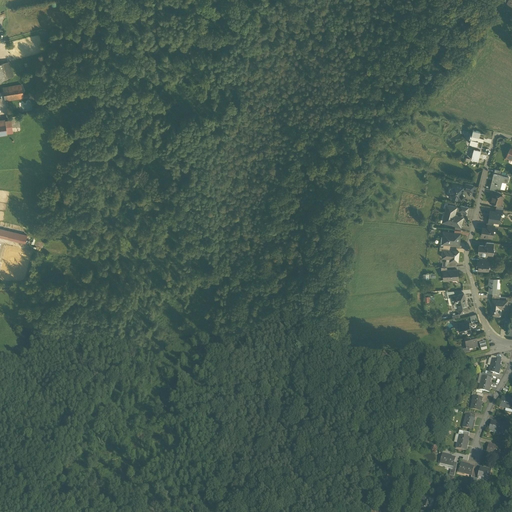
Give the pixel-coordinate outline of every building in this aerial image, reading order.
[(4,63),(8,79),(14,77),(10,61),(4,63)] [(21,85),(3,88),(6,101),(23,98),(21,85)] [(511,109),(510,109),(503,127),(511,130),(511,109)] [(480,132),(473,130),(472,135),(469,134),(468,138),(471,139),(469,143),(471,144),(471,145),(481,148),(483,141),(484,138),(485,134),(480,133),(480,132)] [(480,151),(474,150),(471,159),(478,161),(480,151)] [(509,178),(493,174),(490,186),(496,188),(500,189),(502,182),(507,183),(509,178)] [(464,186),(453,183),(452,187),(451,187),(450,188),(449,190),(450,192),(450,193),(453,194),(452,197),(453,198),(454,199),(456,200),(457,199),(461,200),(462,198),(464,197),(464,196),(464,194),(462,194),(463,191),(464,188),(465,186),(464,186)] [(473,185),(465,183),(464,186),(465,186),(464,188),(466,189),(466,190),(472,191),(474,186),(473,185)] [(494,194),(493,194),(490,202),(501,205),(503,196),(500,196),(494,194)] [(460,217),(458,216),(455,215),(457,207),(448,205),(446,213),(447,213),(445,223),(456,225),(461,227),(463,217),(461,216),(460,217)] [(469,207),(460,205),(459,208),(461,208),(461,211),(467,213),(469,207)] [(496,212),(491,211),(490,216),(489,216),(489,220),(493,221),(493,222),(498,223),(499,220),(500,220),(501,219),(502,217),(501,216),(499,216),(500,213),(496,212)] [(487,228),(486,228),(485,229),(482,228),(481,236),(484,237),(485,238),(487,238),(488,237),(492,238),(493,229),(494,229),(487,228)] [(12,232),(0,229),(0,237),(10,240),(12,232)] [(461,233),(443,231),(442,237),(445,237),(445,243),(450,244),(453,244),(453,241),(460,241),(461,233)] [(18,234),(12,232),(10,240),(17,241),(18,234)] [(486,246),(479,245),(479,253),(480,253),(480,255),(487,255),(487,254),(492,254),(492,252),(495,250),(493,248),(493,246),(486,246)] [(449,250),(443,249),(443,250),(442,257),(450,258),(450,261),(457,261),(458,262),(459,251),(449,250)] [(489,262),(482,262),(482,261),(477,261),(477,266),(479,266),(478,270),(487,270),(487,267),(488,267),(489,262)] [(447,270),(443,270),(444,280),(451,279),(451,278),(458,278),(457,269),(447,270)] [(497,279),(489,278),(489,283),(488,292),(493,293),(495,293),(495,292),(495,288),(496,288),(497,279)] [(455,295),(451,296),(451,297),(453,303),(457,302),(458,307),(460,313),(468,311),(463,293),(455,295)] [(498,300),(493,299),(491,315),(498,316),(499,305),(503,306),(503,308),(507,309),(507,302),(507,301),(498,300)] [(468,322),(463,323),(463,322),(459,323),(459,324),(458,324),(460,333),(471,330),(468,322)] [(475,338),(465,341),(467,350),(468,350),(469,350),(472,349),(477,347),(475,338)] [(496,360),(493,360),(491,367),(490,366),(489,373),(499,375),(500,371),(499,371),(501,362),(496,360)] [(485,378),(483,378),(481,385),(480,384),(479,390),(489,393),(490,389),(489,388),(491,380),(485,378)] [(476,397),(474,397),(473,404),(472,403),(470,410),(480,412),(481,408),(480,408),(483,399),(476,397)] [(506,399),(502,398),(499,408),(506,409),(511,409),(511,401),(506,400),(506,399)] [(469,416),(467,415),(465,422),(464,422),(463,428),(473,430),(474,426),(473,426),(475,417),(469,416)] [(503,425),(495,423),(495,422),(491,421),(489,432),(495,433),(494,434),(502,436),(504,426),(503,425)] [(510,425),(504,423),(503,423),(503,425),(504,426),(502,436),(507,437),(510,425)] [(463,437),(460,436),(458,443),(457,443),(456,449),(466,452),(467,447),(466,447),(468,438),(463,437)] [(493,445),(488,444),(486,455),(492,456),(492,455),(499,457),(501,452),(501,449),(492,447),(493,445)] [(456,459),(446,456),(447,455),(442,454),(440,465),(446,466),(446,465),(453,467),(454,467),(454,463),(456,459)] [(465,464),(461,463),(458,474),(464,475),(465,474),(472,476),(474,468),(465,465),(465,464)] [(491,471),(480,468),(478,476),(485,478),(484,480),(489,481),(491,471)] [(428,503),(424,502),(423,507),(422,509),(421,511),(426,511),(427,511),(429,506),(427,505),(428,503)]
